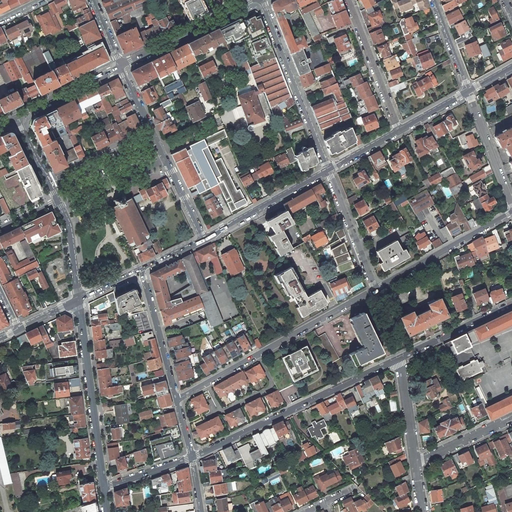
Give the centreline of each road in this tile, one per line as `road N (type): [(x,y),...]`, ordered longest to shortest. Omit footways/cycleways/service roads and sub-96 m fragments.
road 1 (residential): [(191,457),(399,358)]
road 2 (residential): [(176,400),(374,289)]
road 3 (residential): [(103,486),(78,300)]
road 4 (residential): [(261,0),(328,169)]
road 5 (residential): [(374,289),(511,211)]
road 6 (residential): [(254,0),(121,67)]
road 7 (residential): [(203,239),(328,169)]
road 8 (residential): [(399,130),(348,0)]
road 9 (residential): [(176,400),(141,268)]
road 10 (residential): [(328,169),(374,289)]
road 11 (residential): [(399,358),(511,304)]
road 12 (residential): [(511,206),(468,90)]
